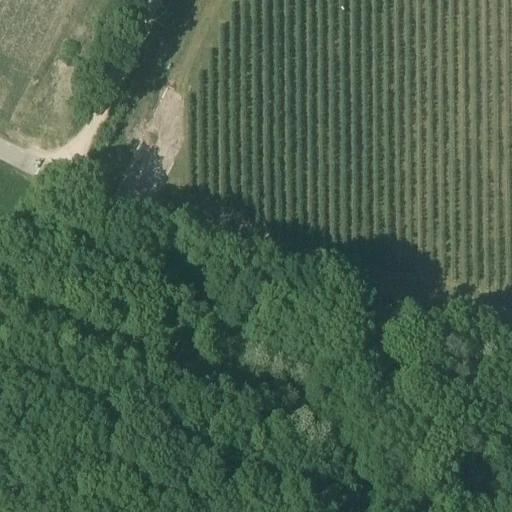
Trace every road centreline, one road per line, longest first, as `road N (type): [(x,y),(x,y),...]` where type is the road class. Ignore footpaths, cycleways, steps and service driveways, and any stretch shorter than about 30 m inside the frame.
road 1 (unclassified): [(511,342),(351,303),(253,268),(0,147)]
road 2 (track): [(0,302),(157,0)]
